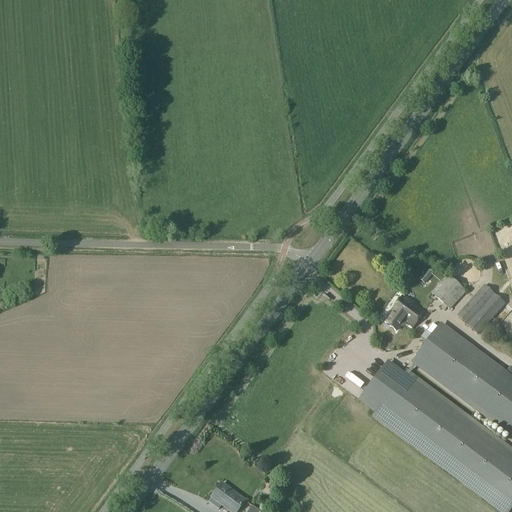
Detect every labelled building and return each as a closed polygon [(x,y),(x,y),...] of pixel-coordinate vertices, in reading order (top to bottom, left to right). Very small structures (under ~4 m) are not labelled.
[(424,284),(433,274),(428,270),(419,280),(424,284)] [(430,293),(449,310),(466,292),(447,275),(430,293)] [(477,336),(505,304),(483,286),(456,316),(477,336)] [(404,299),(402,297),(383,323),(393,331),(400,319),(412,328),(423,313),(409,302),(409,300),(407,298),(404,299)] [(511,437),(511,380),(440,326),(412,363),(511,437)] [(388,354),(394,360),(402,352),(395,346),(388,354)] [(511,506),(511,457),(387,364),(359,400),(508,511),(511,506)] [(230,511),(236,511),(245,502),(221,484),(211,498),(230,511)] [(273,488),(267,496),(274,501),(280,493),(273,488)]
